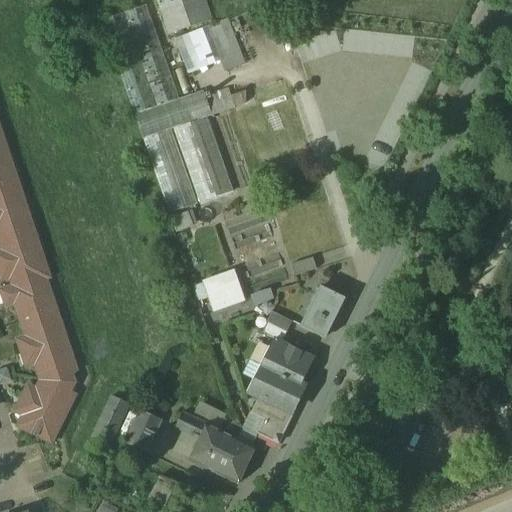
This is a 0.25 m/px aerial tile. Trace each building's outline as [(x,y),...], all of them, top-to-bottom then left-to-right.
[(213,22),(205,0),(156,0),(170,37),(213,22)] [(147,6),(101,22),(135,116),(180,100),(147,6)] [(244,66),(227,21),(208,29),(226,73),(244,66)] [(180,100),(135,116),(170,216),(199,206),(172,131),(174,131),(200,205),(234,193),(208,119),(235,110),(229,90),(210,96),(210,94),(205,96),(204,92),(180,100)] [(7,153),(0,154),(0,189),(17,183),(7,153)] [(17,183),(0,189),(0,215),(25,207),(17,183)] [(25,207),(0,215),(0,241),(33,231),(25,207)] [(33,231),(0,241),(0,245),(7,266),(41,254),(33,231)] [(41,254),(7,266),(14,289),(15,289),(45,279),(45,280),(49,279),(41,254)] [(313,259),(291,266),(295,278),(317,271),(313,259)] [(244,303),(234,273),(203,283),(213,313),(244,303)] [(45,279),(15,289),(14,289),(11,290),(21,321),(55,310),(45,280),(45,279)] [(321,289),(302,328),(325,339),(344,301),(321,289)] [(252,297),(255,308),(275,301),(271,290),(252,297)] [(55,310),(21,321),(32,352),(66,341),(55,310)] [(293,323),(272,313),(267,324),(268,325),(288,334),(293,323)] [(288,334),(268,325),(263,335),(283,344),(288,334)] [(66,341),(32,352),(42,382),(43,382),(70,373),(71,374),(76,372),(66,341)] [(314,362),(274,342),(253,383),(259,386),(254,396),(259,399),(288,415),(290,410),(314,362)] [(7,370),(0,372),(0,386),(12,383),(7,370)] [(70,373),(43,382),(69,395),(74,384),(71,374),(70,373)] [(69,395),(43,382),(42,382),(31,404),(63,420),(74,397),(69,395)] [(163,396),(152,390),(141,412),(152,417),(163,396)] [(113,398),(88,448),(104,456),(129,406),(113,398)] [(288,415),(259,399),(251,415),(265,421),(258,435),(274,443),(280,432),(285,434),(296,412),(290,410),(288,415)] [(63,420),(31,404),(19,428),(51,444),(63,420)] [(152,417),(141,412),(126,444),(146,454),(161,422),(152,417)] [(205,426),(183,415),(176,429),(184,434),(198,440),(205,426)] [(255,450),(205,426),(198,440),(188,461),(238,486),(255,450)] [(184,434),(174,454),(188,461),(198,440),(184,434)] [(161,477),(149,502),(165,510),(177,485),(161,477)]
